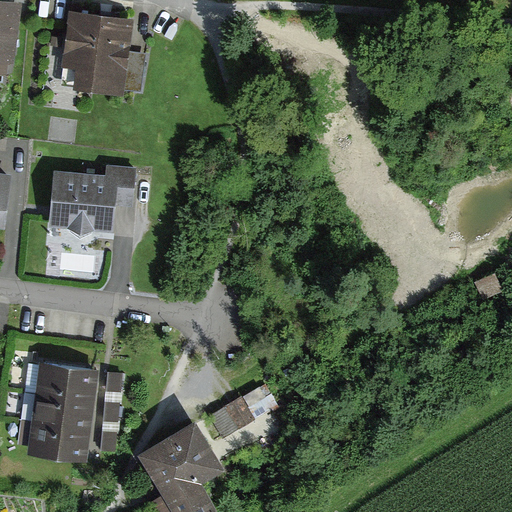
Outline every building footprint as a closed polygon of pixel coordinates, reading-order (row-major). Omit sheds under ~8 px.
[(23,3),(0,0),(0,61),(16,63),(23,3)] [(128,25),(74,18),(67,81),(121,87),(128,25)] [(114,182),(60,176),(55,226),(113,232),(116,199),(133,201),(136,176),(115,174),(114,182)] [(44,367),(41,396),(92,402),(95,373),(44,367)] [(223,437),(280,410),(268,386),(211,412),(223,437)] [(41,396),(37,424),(88,430),(92,402),(41,396)] [(37,424),(34,452),(85,458),(88,430),(37,424)] [(194,428),(145,457),(177,511),(214,511),(197,483),(220,470),(194,428)]
